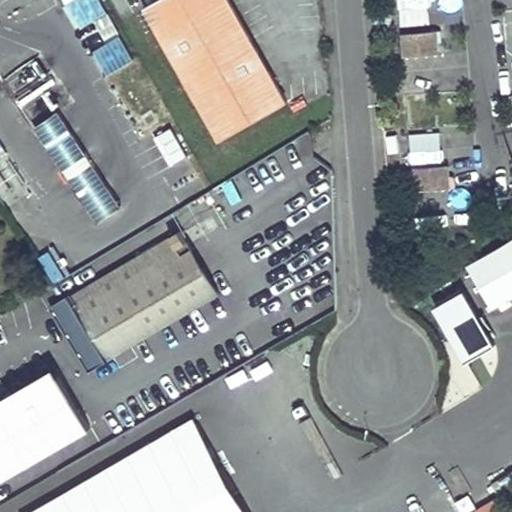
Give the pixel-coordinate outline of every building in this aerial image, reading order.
[(120,66),(134,59),(102,0),(66,0),(64,1),(116,100),(133,91),(120,66)] [(228,0),(161,0),(146,9),(223,139),(288,101),(228,0)] [(402,36),(404,57),(438,54),(437,33),(402,36)] [(39,58),(5,80),(22,106),(56,84),(39,58)] [(36,126),(99,219),(124,203),(61,109),(36,126)] [(176,126),(155,133),(166,166),(187,158),(176,126)] [(414,170),(416,191),(450,189),(449,168),(414,170)] [(417,197),(418,226),(446,225),(445,196),(417,197)] [(181,229),(52,305),(89,369),(218,292),(181,229)] [(511,236),(466,261),(490,307),(511,295),(511,236)] [(217,284),(232,277),(222,255),(207,262),(217,284)] [(437,307),(468,358),(492,344),(461,293),(437,307)] [(0,395),(0,477),(93,429),(59,364),(0,395)] [(245,511),(192,420),(34,511),(245,511)]
